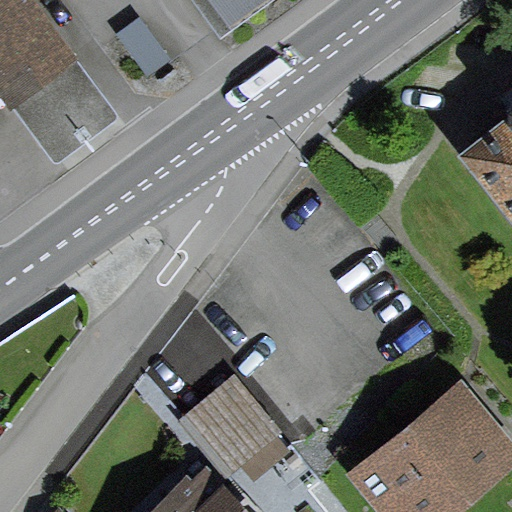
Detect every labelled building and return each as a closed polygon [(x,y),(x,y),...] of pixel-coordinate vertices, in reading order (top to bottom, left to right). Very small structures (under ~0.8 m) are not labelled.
[(72,54),(31,0),(0,0),(0,82),(12,98),(72,54)] [(210,0),(228,24),(261,0),(210,0)] [(171,57),(137,14),(113,33),(147,76),(171,57)] [(511,98),(455,142),(511,214),(511,98)] [(224,471),(277,428),(233,375),(181,419),(224,471)] [(430,511),(507,449),(458,389),(359,472),(392,511),(430,511)] [(257,511),(206,459),(193,472),(186,465),(138,511),(257,511)]
